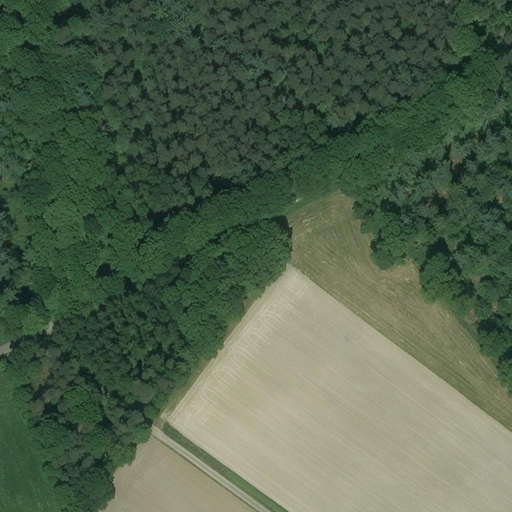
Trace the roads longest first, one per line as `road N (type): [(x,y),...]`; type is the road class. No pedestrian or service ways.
road 1 (track): [(29,338),(511,82)]
road 2 (unclassified): [(0,351),(29,338),(263,511)]
